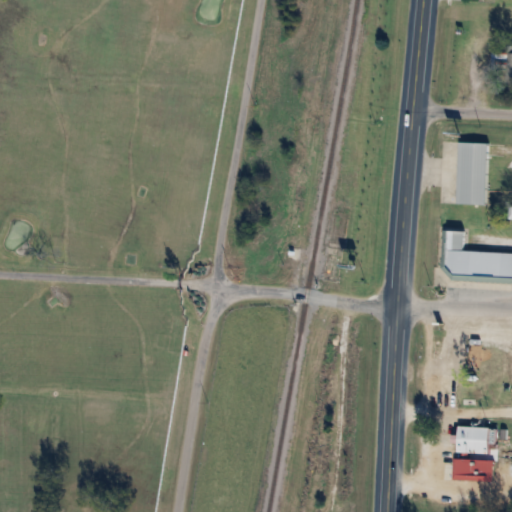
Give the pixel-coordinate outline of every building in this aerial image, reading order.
[(511,72),(511,52),(492,53),(492,72),(511,72)] [(487,204),(489,143),(461,143),(459,204),(487,204)] [(443,279),(511,281),(511,252),(464,250),(464,231),(445,230),(443,279)] [(503,328),(479,328),(479,334),(467,333),(465,397),(490,398),(490,385),(502,386),(503,328)] [(492,425),(459,425),(459,452),(492,452),(492,425)]
